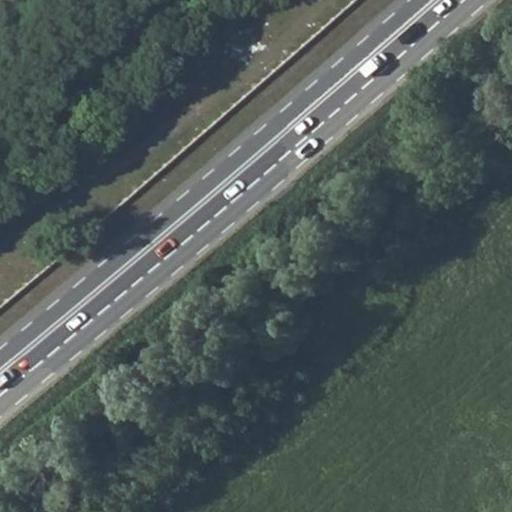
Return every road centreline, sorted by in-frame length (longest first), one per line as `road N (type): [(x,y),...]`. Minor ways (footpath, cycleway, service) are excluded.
road 1 (primary): [(0,408),(479,0)]
road 2 (primary): [(424,0),(0,358)]
